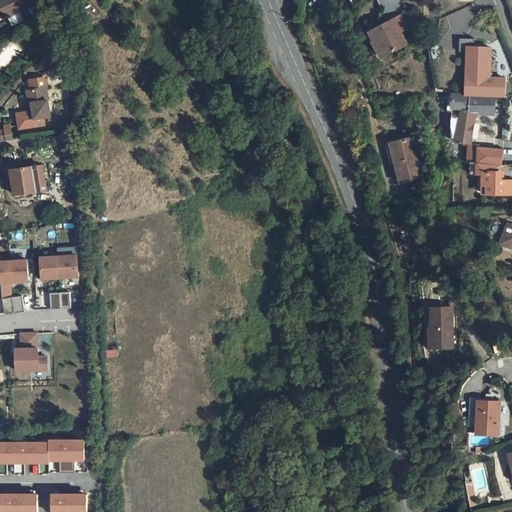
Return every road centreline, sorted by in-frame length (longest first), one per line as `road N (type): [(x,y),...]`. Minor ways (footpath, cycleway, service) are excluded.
road 1 (tertiary): [(407,511),(361,211),(274,14)]
road 2 (track): [(57,0),(82,94),(103,511)]
